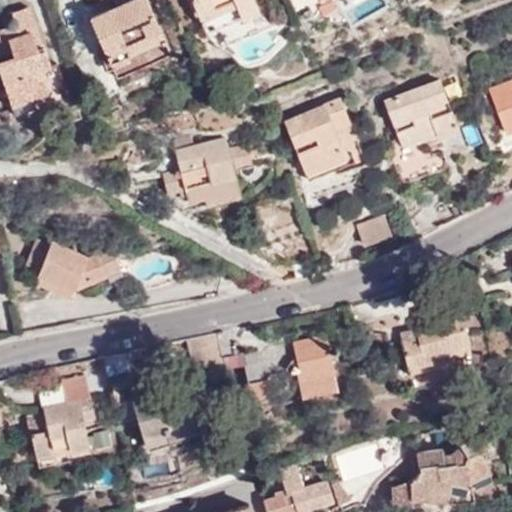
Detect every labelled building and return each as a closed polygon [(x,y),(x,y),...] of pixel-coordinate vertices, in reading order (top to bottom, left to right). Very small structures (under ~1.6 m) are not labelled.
[(122,86),(175,63),(147,0),(127,0),(92,15),(122,86)] [(194,0),(207,32),(260,10),(256,0),(194,0)] [(8,58),(0,60),(0,65),(12,103),(34,96),(33,90),(49,86),(44,68),(52,66),(45,44),(42,44),(29,5),(13,10),(17,22),(7,26),(11,39),(4,41),(6,51),(8,58)] [(11,39),(7,26),(0,27),(0,28),(4,41),(11,39)] [(0,52),(0,60),(8,58),(6,51),(0,52)] [(438,137),(459,129),(440,79),(387,100),(402,141),(434,128),(438,137)] [(507,132),(511,129),(511,81),(491,91),(507,132)] [(346,155),(341,144),(333,128),(350,121),(339,96),(284,119),(306,170),(346,155)] [(333,128),(341,144),(357,137),(350,121),(333,128)] [(204,197),(239,186),(233,165),(253,161),(249,144),(230,149),(226,135),(177,149),(181,169),(163,172),(168,191),(186,187),(190,200),(204,197)] [(241,195),(239,186),(204,197),(206,204),(241,195)] [(364,242),(391,231),(383,212),(356,223),(364,242)] [(36,281),(55,289),(58,281),(75,287),(76,284),(92,278),(92,276),(121,264),(114,244),(89,255),(53,240),(52,244),(37,237),(25,265),(40,271),(36,281)] [(286,242),(296,279),(313,275),(303,239),(286,242)] [(58,281),(55,289),(71,296),(75,287),(58,281)] [(416,308),(418,318),(440,312),(437,303),(416,308)] [(440,312),(418,318),(385,326),(389,344),(402,341),(408,364),(449,354),(447,349),(467,343),(459,308),(440,312)] [(303,395),(338,388),(327,333),(266,345),(268,354),(244,359),(252,397),(271,392),(268,375),(296,368),(303,395)] [(447,349),(449,354),(469,349),(467,343),(447,349)] [(449,354),(408,364),(410,372),(450,361),(449,354)] [(167,430),(169,438),(202,429),(201,426),(216,421),(201,373),(163,384),(165,390),(154,393),(134,398),(146,436),(167,430)] [(85,415),(96,413),(87,374),(62,379),(66,399),(44,405),(49,427),(33,431),(38,455),(90,443),(85,415)] [(165,390),(163,384),(152,388),(154,393),(165,390)] [(148,444),(169,438),(167,430),(146,436),(148,444)] [(441,447),(417,452),(421,469),(411,477),(412,496),(429,496),(430,498),(440,498),(443,496),(449,495),(451,479),(470,482),(471,479),(490,470),(479,452),(487,448),(483,430),(462,442),(464,448),(446,451),(441,447)] [(421,469),(417,452),(408,451),(411,477),(421,469)] [(267,511),(291,511),(333,499),(327,482),(264,500),(267,511)]
